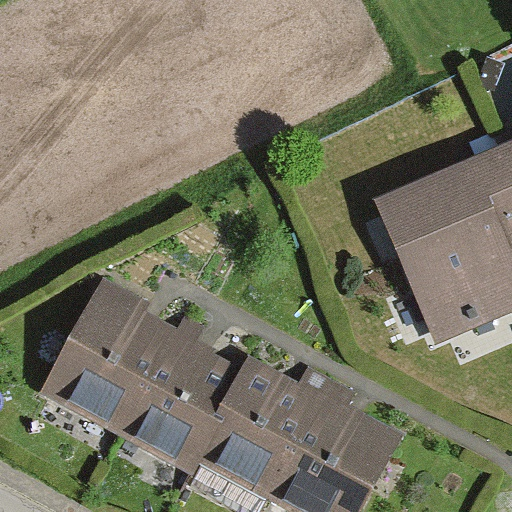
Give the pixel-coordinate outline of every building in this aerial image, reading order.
[(511,147),(372,208),(433,349),(511,314),(511,147)] [(184,334),(109,293),(48,403),(123,444),(184,334)] [(193,483),(254,373),(184,334),(123,444),(193,483)] [(335,403),(261,362),(201,468),(276,510),(335,403)] [(279,511),(372,511),(410,444),(335,403),(276,510),(279,511)]
